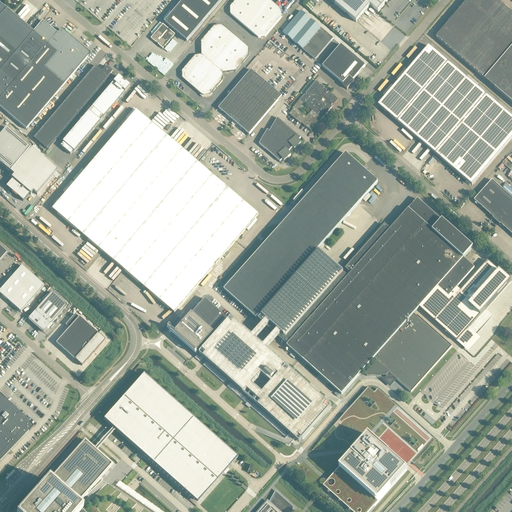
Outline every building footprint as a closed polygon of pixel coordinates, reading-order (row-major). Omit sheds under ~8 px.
[(174,31),(183,39),(187,42),(221,0),(183,0),(154,35),(151,39),(163,49),(175,35),(173,33),(174,31)] [(281,11),(268,0),(237,0),(231,8),(231,15),(258,38),(265,37),(282,18),(281,11)] [(329,0),(356,23),(370,6),(378,13),(388,0),(329,0)] [(511,18),(490,0),(467,0),(436,38),(511,102),(511,18)] [(5,8),(0,13),(0,107),(26,130),(60,90),(63,86),(90,54),(89,53),(91,52),(89,50),(88,52),(61,29),(57,34),(42,21),(33,32),(5,8)] [(333,39),(330,36),(301,11),(283,33),(315,60),(331,42),(333,39)] [(249,49),(231,34),(221,26),(215,27),(201,42),(202,55),(195,56),(182,72),(182,79),(203,96),(210,95),(223,80),(223,73),(236,71),(249,56),(249,49)] [(365,66),(341,45),(322,67),(343,84),(342,85),(347,90),(349,87),(350,87),(352,84),(352,83),(354,81),(353,80),(365,66)] [(472,186),(511,138),(511,117),(429,46),(378,105),(472,186)] [(267,51),(222,105),(219,109),(249,135),(253,131),(282,96),(298,77),(267,51)] [(37,148),(102,72),(95,66),(34,139),(31,143),(37,148)] [(113,72),(108,67),(106,66),(104,70),(102,72),(37,148),(44,154),(109,78),(108,77),(113,72)] [(62,142),(59,145),(70,155),(73,151),(74,152),(130,86),(125,82),(125,83),(123,81),(123,80),(118,76),(62,142)] [(306,94),(305,96),(305,95),(293,109),(293,110),(289,114),(301,124),(302,123),(307,128),(310,131),(332,106),(333,105),(338,100),(335,97),(334,97),(330,94),(316,82),(306,94)] [(258,215),(136,111),(52,210),(174,314),(258,215)] [(301,138),(297,135),(278,118),(269,132),(267,130),(259,144),(280,162),(283,159),(284,161),(291,155),(288,152),(293,147),(294,149),(301,143),(299,140),(301,138)] [(6,128),(0,135),(0,163),(10,172),(30,148),(6,128)] [(7,186),(6,187),(14,194),(17,197),(23,202),(30,194),(31,195),(33,192),(37,195),(43,187),(57,171),(30,148),(10,172),(14,175),(11,179),(12,179),(7,186)] [(256,319),(312,256),(378,183),(346,154),(224,290),(256,319)] [(511,198),(492,181),(474,200),(511,234),(511,198)] [(280,333),(277,337),(287,346),(303,360),(342,395),(358,376),(362,372),(374,358),(377,361),(376,362),(365,374),(367,377),(386,375),(386,378),(380,378),(390,387),(396,380),(411,393),(452,347),(417,315),(416,316),(413,314),(419,308),(464,348),(476,335),(469,328),(511,282),(488,261),(458,295),(454,291),(474,269),(463,259),(472,248),(418,200),(392,228),(390,230),(385,225),(378,233),(376,232),(355,255),(356,256),(344,269),(350,275),(349,277),(343,272),(285,337),(280,333)] [(0,290),(0,294),(21,312),(44,286),(22,266),(0,290)] [(52,293),(28,319),(43,333),(67,306),(52,293)] [(198,353),(227,319),(206,300),(176,333),(198,353)] [(98,334),(79,317),(79,318),(75,314),(65,325),(69,329),(56,343),(74,360),(75,360),(82,366),(88,359),(88,360),(92,355),(94,352),(94,353),(99,347),(104,341),(97,334),(98,334)] [(466,383),(470,378),(466,374),(460,372),(458,364),(454,365),(454,362),(451,362),(448,360),(432,379),(435,380),(434,386),(436,385),(436,388),(440,389),(438,392),(438,394),(442,395),(441,398),(442,399),(444,398),(450,400),(453,398),(457,397),(458,395),(454,393),(462,392),(461,389),(464,385),(465,385),(466,383)] [(234,455),(159,388),(144,375),(114,409),(104,420),(119,433),(118,433),(145,457),(146,456),(197,501),(220,476),(230,465),(231,466),(238,458),(234,455)] [(0,461),(29,430),(30,431),(34,427),(30,423),(30,424),(6,401),(0,407),(0,461)] [(416,403),(411,408),(432,428),(437,423),(416,403)] [(105,441),(115,430),(113,428),(103,439),(95,449),(84,440),(49,480),(20,511),(80,511),(82,511),(83,510),(77,505),(113,465),(97,451),(105,441)] [(343,470),(338,488),(346,495),(346,496),(346,497),(346,498),(347,498),(347,499),(348,499),(349,499),(349,498),(350,498),(365,511),(369,511),(406,471),(405,470),(368,437),(357,450),(359,452),(354,457),(345,468),(343,470)] [(425,465),(431,458),(426,453),(420,460),(425,465)] [(292,511),(294,508),(277,493),(270,504),(271,504),(269,506),(267,504),(259,511),(292,511)]
